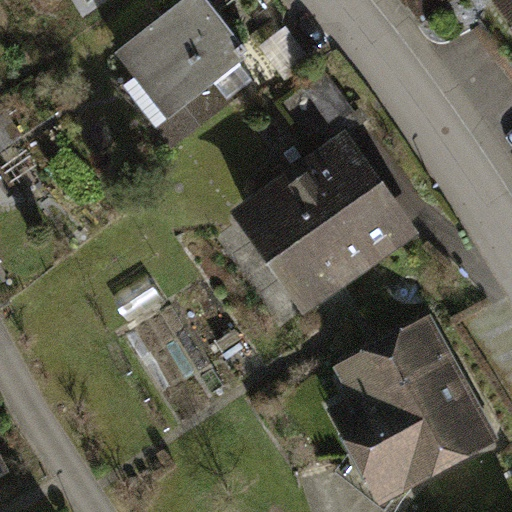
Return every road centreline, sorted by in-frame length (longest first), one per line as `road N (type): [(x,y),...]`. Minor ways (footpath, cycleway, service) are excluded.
road 1 (residential): [(511,214),(432,84),(354,0)]
road 2 (residential): [(0,346),(103,511)]
